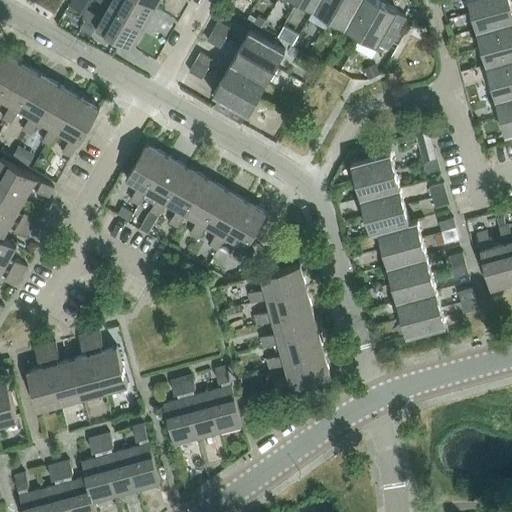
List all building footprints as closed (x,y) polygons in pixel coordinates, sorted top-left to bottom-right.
[(144,0),(98,0),(108,6),(109,5),(144,26),(155,6),(144,0)] [(318,0),(314,8),(330,17),(339,0),(318,0)] [(339,0),(330,17),(345,25),(359,0),(339,0)] [(359,0),(345,25),(361,35),(380,0),(359,0)] [(406,16),(396,10),(397,9),(382,0),(380,0),(361,35),(377,44),(378,42),(388,48),(406,16)] [(468,0),(472,11),(511,1),(511,0),(468,0)] [(472,11),(477,28),(511,19),(511,3),(511,1),(472,11)] [(109,5),(108,6),(102,17),(88,9),(83,17),(97,25),(97,26),(132,46),(144,26),(109,5)] [(246,17),(250,10),(244,7),(240,14),(246,17)] [(254,21),(262,26),(266,19),(258,15),(254,21)] [(511,19),(477,28),(482,46),(511,37),(511,19)] [(231,27),(218,20),(212,29),(225,37),(231,27)] [(225,37),(212,29),(207,39),(220,46),(225,37)] [(250,29),(240,45),(275,65),(285,49),(250,29)] [(511,37),(482,46),(486,63),(511,56),(511,37)] [(240,45),(231,61),(266,81),(275,65),(240,45)] [(0,95),(20,61),(0,49),(0,95)] [(200,51),(194,61),(207,68),(213,58),(200,51)] [(511,56),(486,63),(491,81),(511,75),(511,56)] [(12,122),(20,107),(40,72),(20,61),(0,95),(0,96),(11,102),(3,117),(12,122)] [(207,68),(194,61),(189,70),(202,78),(207,68)] [(231,61),(222,76),(258,96),(266,81),(231,61)] [(376,65),(366,70),(369,77),(379,72),(376,65)] [(31,133),(40,118),(60,83),(40,72),(20,107),(31,114),(23,128),(31,133)] [(511,75),(491,81),(496,98),(511,93),(511,75)] [(219,96),(214,105),(214,106),(241,121),(246,112),(248,113),(258,96),(222,76),(213,93),(219,96)] [(51,144),(59,130),(79,94),(60,83),(40,118),(51,125),(43,139),(51,144)] [(511,93),(496,98),(501,115),(511,112),(511,93)] [(71,155),(79,141),(80,141),(100,106),(79,94),(59,130),(70,136),(62,150),(71,155)] [(511,112),(501,115),(506,134),(511,131),(511,112)] [(139,203),(147,189),(167,154),(146,142),(126,177),(138,184),(130,198),(139,203)] [(19,146),(13,156),(18,159),(24,149),(19,146)] [(420,150),(423,161),(437,157),(434,147),(420,150)] [(351,161),(356,179),(395,168),(390,150),(351,161)] [(158,215),(167,200),(187,165),(167,154),(147,189),(158,195),(150,210),(158,215)] [(2,156),(0,158),(0,182),(25,197),(35,179),(37,176),(2,156)] [(437,157),(423,161),(426,172),(440,168),(437,157)] [(178,226),(186,212),(207,176),(187,165),(167,200),(178,207),(170,221),(178,226)] [(356,179),(361,196),(400,186),(395,168),(356,179)] [(198,237),(206,223),(226,188),(207,176),(186,212),(198,218),(189,232),(198,237)] [(36,189),(49,196),(54,186),(42,179),(41,182),(36,189)] [(429,185),(432,196),(447,192),(444,181),(429,185)] [(0,182),(0,208),(14,217),(15,215),(25,197),(0,182)] [(361,196),(366,214),(405,203),(400,186),(361,196)] [(218,249),(226,234),(246,199),(226,188),(206,223),(218,229),(209,244),(218,249)] [(447,192),(432,196),(435,206),(450,203),(447,192)] [(247,246),(265,214),(267,211),(246,199),(226,234),(237,241),(229,255),(238,260),(246,246),(247,246)] [(371,232),(378,230),(378,229),(410,221),(409,220),(405,203),(366,214),(371,232)] [(122,206),(118,213),(128,219),(133,212),(122,206)] [(0,208),(0,235),(3,237),(13,219),(14,217),(0,208)] [(19,220),(31,226),(37,217),(24,210),(20,218),(19,220)] [(497,218),(499,226),(506,224),(503,216),(497,218)] [(456,227),(453,217),(439,220),(442,231),(456,227)] [(378,230),(383,247),(422,236),(417,218),(409,220),(410,221),(378,229),(378,230)] [(26,236),(26,235),(31,226),(19,220),(18,222),(14,229),(26,236)] [(499,226),(503,242),(511,273),(511,235),(509,223),(499,226)] [(456,227),(442,231),(445,242),(459,238),(456,227)] [(491,287),(511,281),(511,273),(503,242),(491,245),(487,229),(477,232),(481,248),(491,287)] [(0,261),(5,264),(16,244),(3,237),(0,235),(0,261)] [(383,247),(388,264),(427,254),(422,236),(383,247)] [(246,246),(238,260),(245,264),(253,250),(247,246),(246,246)] [(466,262),(463,251),(448,255),(451,266),(466,262)] [(388,264),(392,282),(431,271),(427,254),(388,264)] [(10,267),(22,274),(28,265),(15,258),(10,267)] [(466,262),(451,266),(454,276),(468,272),(466,262)] [(251,301),(267,297),(306,286),(300,263),(261,274),(265,287),(249,291),(251,301)] [(4,277),(17,284),(22,274),(10,267),(4,277)] [(392,282),(397,299),(436,288),(431,271),(392,282)] [(255,313),(257,322),(257,323),(273,319),(312,308),(306,286),(267,297),(271,309),(255,313)] [(461,301),(475,297),(472,286),(458,290),(461,301)] [(397,299),(402,316),(441,306),(436,288),(397,299)] [(475,297),(461,301),(463,311),(478,308),(475,297)] [(441,306),(402,316),(407,335),(446,324),(441,306)] [(273,319),(277,331),(261,335),(263,345),(279,341),(318,330),(312,308),(273,319)] [(103,342),(99,329),(89,332),(92,345),(103,342)] [(267,357),(269,366),(270,367),(285,363),(324,352),(318,330),(279,341),(283,353),(267,357)] [(92,345),(89,332),(78,334),(82,348),(92,345)] [(59,354),(55,341),(45,344),(48,357),(59,354)] [(48,357),(45,344),(34,346),(38,360),(48,357)] [(94,351),(105,390),(128,384),(117,345),(94,351)] [(94,351),(72,357),(83,396),(105,390),(94,351)] [(273,379),(276,389),(291,385),(292,385),(331,375),(324,352),(285,363),(289,375),(273,379)] [(50,363),(61,402),(83,396),(72,357),(50,363)] [(27,369),(38,408),(39,408),(61,402),(50,363),(27,369)] [(226,364),(215,367),(218,381),(229,378),(226,364)] [(195,387),(192,373),(181,376),(185,390),(195,387)] [(185,390),(181,376),(171,379),(174,393),(185,390)] [(0,381),(0,423),(18,419),(7,380),(0,381)] [(231,383),(208,390),(219,429),(242,422),(231,383)] [(186,396),(197,435),(219,429),(208,390),(186,396)] [(164,402),(174,441),(197,435),(186,396),(165,402),(164,402)] [(147,436),(144,422),(133,425),(136,439),(147,436)] [(114,445),(110,431),(99,434),(103,448),(114,445)] [(103,448),(99,434),(89,437),(92,451),(103,448)] [(127,448),(137,487),(160,480),(149,441),(127,448)] [(105,453),(115,493),(137,487),(127,448),(105,453)] [(82,460),(86,475),(87,475),(93,499),(94,499),(115,493),(105,453),(82,460)] [(59,462),(63,475),(71,473),(73,472),(70,459),(59,462)] [(63,475),(59,462),(48,465),(52,478),(63,475)] [(14,474),(18,487),(29,485),(25,471),(14,474)] [(64,481),(72,511),(97,511),(94,499),(93,499),(87,475),(86,475),(64,481)] [(42,487),(49,511),(72,511),(64,481),(42,487)] [(49,511),(42,487),(19,493),(24,511),(49,511)]
